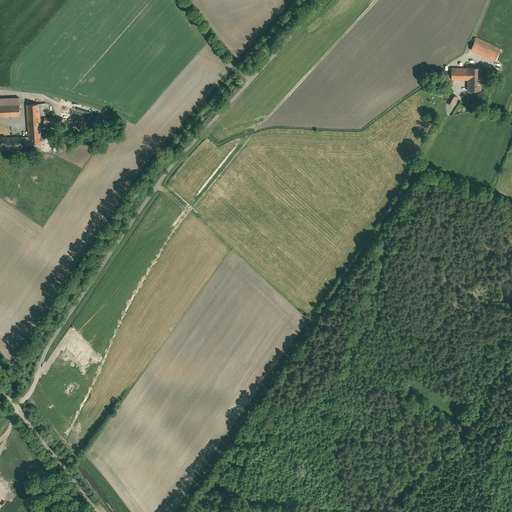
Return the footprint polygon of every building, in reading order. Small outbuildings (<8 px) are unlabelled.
[(476,38),(475,38),(470,51),(495,62),(500,49),(476,38)] [(480,92),(480,69),(468,69),(450,69),(450,81),(467,81),(467,91),(480,92)] [(446,100),(453,104),(457,96),(450,92),(446,100)] [(19,98),(4,98),(4,104),(0,104),(0,116),(20,115),(19,98)] [(46,103),(27,104),(28,115),(29,136),(30,141),(42,141),(40,115),(46,115),(46,103)] [(92,143),(94,137),(87,135),(84,141),(92,143)] [(21,136),(5,138),(6,149),(11,149),(11,147),(21,146),(21,145),(30,144),(30,141),(29,136),(21,137),(21,136)]
